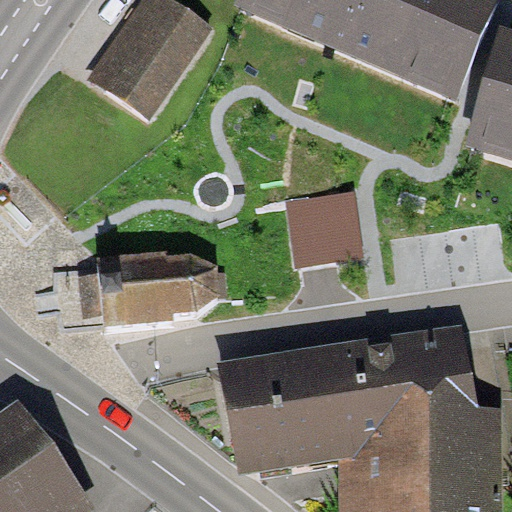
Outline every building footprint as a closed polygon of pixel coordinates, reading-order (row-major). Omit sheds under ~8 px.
[(166,0),(143,0),(88,80),(149,122),(212,32),(166,0)] [(295,40),(454,107),(499,0),(236,0),(233,8),(297,35),(295,40)] [(511,37),(498,34),(464,152),(511,166),(511,37)] [(354,198),(290,207),(298,269),(363,260),(354,198)] [(167,255),(97,262),(104,333),(175,326),(174,318),(196,316),(221,299),(219,271),(190,258),(167,260),(167,255)] [(464,329),(216,369),(241,482),(340,465),(340,511),(502,511),(503,413),(479,413),(464,329)] [(94,511),(18,404),(0,417),(0,511),(94,511)]
